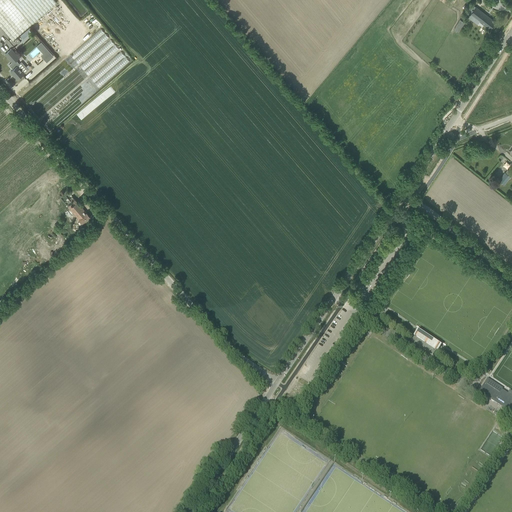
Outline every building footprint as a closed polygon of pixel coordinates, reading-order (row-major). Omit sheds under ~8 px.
[(0,0),(0,26),(12,41),(56,3),(53,0),(0,0)] [(486,15),(471,4),(464,14),(468,17),(473,21),(475,18),(489,29),(495,22),(487,16),(488,15),(487,14),(486,15)] [(453,29),(458,33),(465,23),(460,19),(453,29)] [(29,28),(20,36),(23,39),(32,31),(29,28)] [(101,28),(70,55),(79,65),(88,75),(99,66),(100,68),(104,65),(102,63),(119,49),(115,44),(110,38),(101,28)] [(9,51),(5,54),(12,62),(9,65),(13,69),(10,71),(18,79),(21,76),(25,73),(28,70),(25,66),(23,68),(19,64),(18,65),(16,63),(17,62),(16,61),(17,60),(19,58),(11,49),(9,51)] [(48,50),(41,56),(47,62),(53,56),(48,50)] [(98,87),(130,61),(121,51),(90,77),(98,87)] [(498,181),(504,185),(511,174),(511,173),(508,170),(505,173),(505,172),(498,181)] [(77,202),(69,208),(76,216),(81,221),(78,223),(81,226),(83,224),(87,220),(90,217),(90,216),(87,213),(77,202)] [(63,212),(70,222),(74,219),(67,209),(63,212)] [(424,349),(423,350),(432,356),(436,351),(437,352),(440,348),(442,349),(443,348),(415,330),(414,331),(416,332),(413,336),(417,339),(414,343),(421,348),(422,348),(424,349)] [(511,397),(501,390),(502,388),(487,379),(480,391),(478,393),(511,416),(511,397)]
